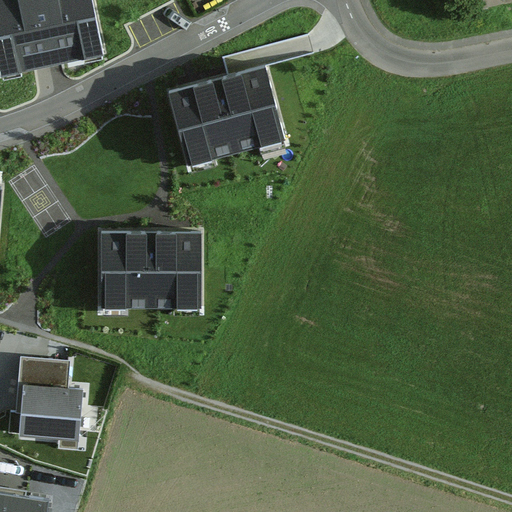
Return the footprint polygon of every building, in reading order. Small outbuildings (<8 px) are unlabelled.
[(100,36),(91,0),(0,0),(0,29),(6,57),(100,36)] [(284,125),(265,55),(170,81),(189,151),(284,125)] [(201,223),(104,223),(104,296),(201,296),(201,223)] [(69,359),(25,355),(19,427),(77,432),(81,385),(67,383),(69,359)] [(44,511),(47,495),(0,488),(0,511),(44,511)]
